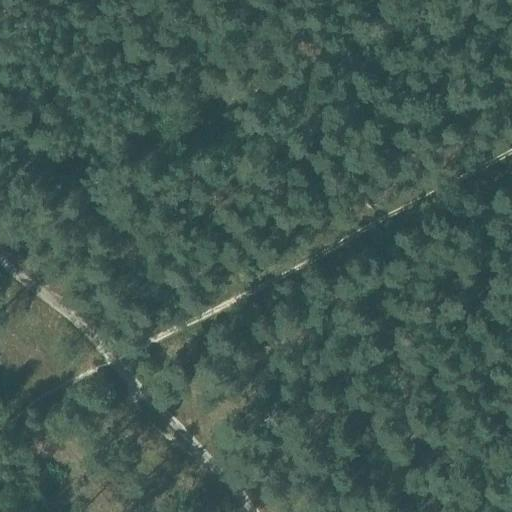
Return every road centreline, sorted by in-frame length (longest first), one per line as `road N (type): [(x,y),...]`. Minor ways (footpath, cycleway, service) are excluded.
road 1 (track): [(118,361),(511,154)]
road 2 (track): [(118,361),(255,511)]
road 3 (track): [(118,361),(0,256)]
road 4 (track): [(0,427),(118,361)]
